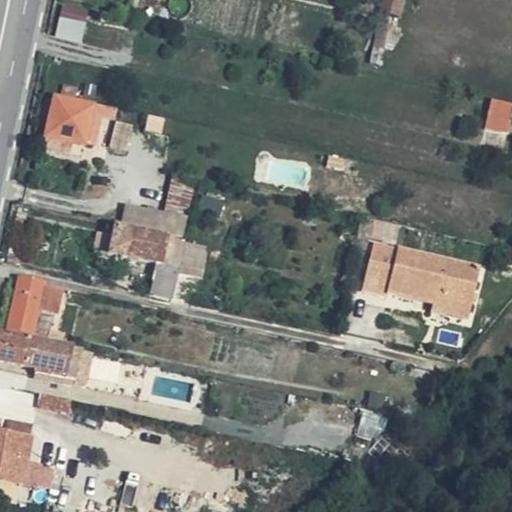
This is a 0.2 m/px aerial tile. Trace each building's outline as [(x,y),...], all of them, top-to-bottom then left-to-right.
[(383,0),(382,11),(401,15),(403,0),(383,0)] [(56,38),(81,41),(86,8),(61,4),(56,38)] [(503,103),(507,89),(485,84),(482,100),(503,103)] [(82,137),(91,99),(56,90),(47,128),(82,137)] [(500,118),(503,103),(482,100),(480,115),(500,118)] [(190,170),(169,163),(158,202),(123,194),(117,213),(175,225),(190,170)] [(180,255),(186,231),(117,216),(110,244),(158,254),(155,263),(166,268),(162,289),(172,291),(180,255)] [(206,236),(186,231),(180,255),(200,259),(206,236)] [(364,277),(434,295),(446,298),(450,283),(473,289),(481,259),(374,234),(364,277)] [(5,329),(31,334),(37,303),(56,307),(62,283),(16,271),(5,329)] [(446,298),(434,295),(433,302),(468,309),(473,289),(450,283),(446,298)] [(5,329),(0,327),(0,354),(29,360),(65,367),(70,342),(31,334),(5,329)] [(79,344),(70,342),(65,367),(64,371),(74,373),(79,344)] [(65,367),(29,360),(28,368),(64,375),(64,371),(65,367)] [(63,394),(33,388),(30,399),(61,405),(63,394)] [(0,477),(16,480),(20,458),(27,419),(2,415),(0,424),(0,477)] [(35,461),(20,458),(16,480),(31,483),(35,461)] [(48,463),(35,461),(31,483),(44,485),(48,463)]
